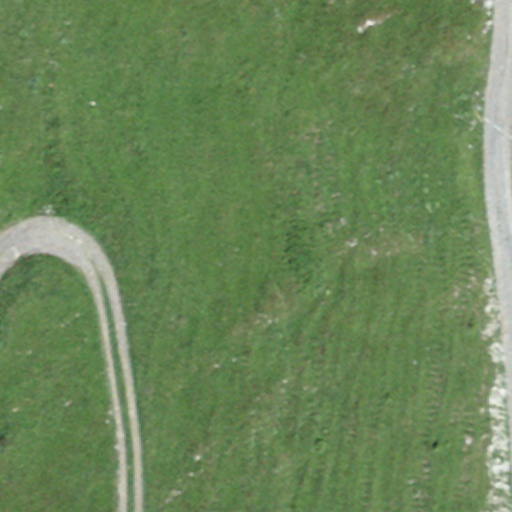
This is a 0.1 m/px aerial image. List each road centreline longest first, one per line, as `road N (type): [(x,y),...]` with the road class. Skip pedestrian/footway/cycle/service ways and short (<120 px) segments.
road 1 (track): [(134,511),(141,455),(102,258),(63,233),(11,245),(0,268)]
road 2 (track): [(511,230),(502,142),(511,0)]
